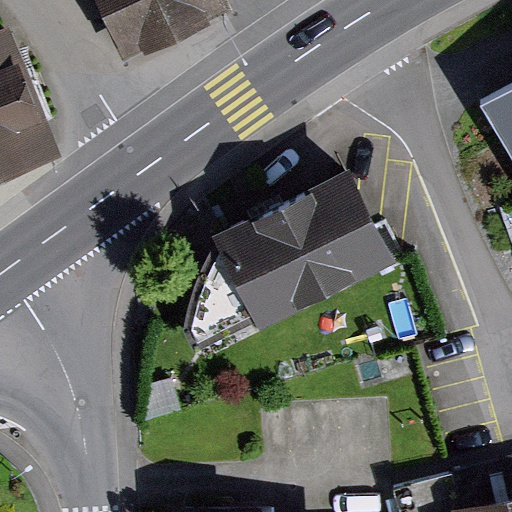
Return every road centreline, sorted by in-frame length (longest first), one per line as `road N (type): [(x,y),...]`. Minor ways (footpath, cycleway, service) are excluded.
road 1 (residential): [(363,18),(511,314)]
road 2 (secondary): [(146,165),(363,18)]
road 3 (residential): [(4,271),(57,351),(85,451),(88,511)]
road 4 (unclassified): [(146,165),(18,0)]
road 5 (secondary): [(4,271),(146,165)]
